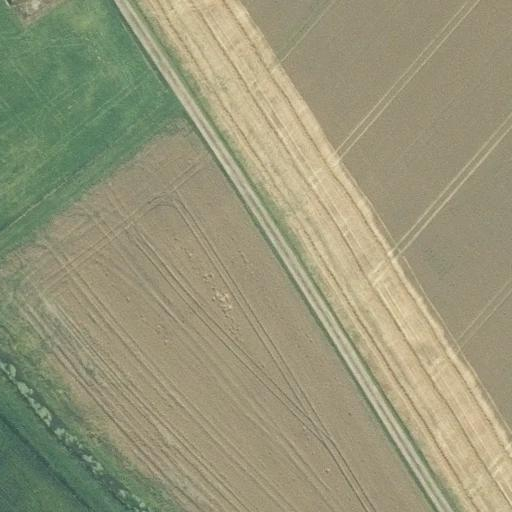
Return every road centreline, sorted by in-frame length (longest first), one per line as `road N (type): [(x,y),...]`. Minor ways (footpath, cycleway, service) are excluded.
road 1 (track): [(121,0),(447,511)]
road 2 (track): [(182,95),(0,242)]
